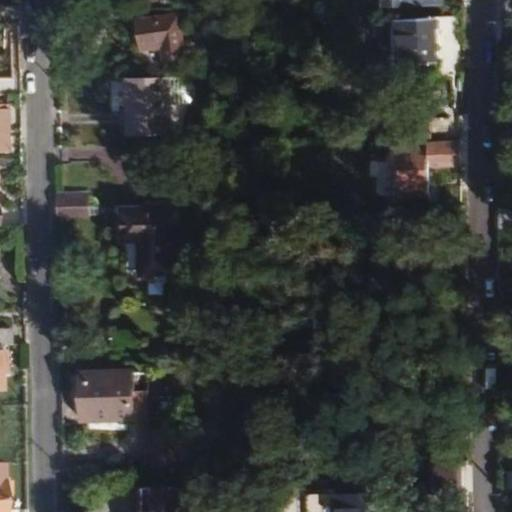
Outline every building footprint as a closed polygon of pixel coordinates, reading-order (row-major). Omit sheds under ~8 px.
[(0,26),(18,26),(18,8),(0,8),(0,26)] [(92,12),(57,12),(57,32),(92,32),(92,12)] [(177,16),(136,21),(140,50),(160,48),(162,62),(183,60),(177,16)] [(435,18),(399,20),(401,64),(437,62),(435,18)] [(511,43),(511,20),(507,20),(500,20),(499,43),(511,43)] [(0,96),(19,96),(19,77),(0,77),(0,96)] [(169,134),(169,105),(188,104),(191,101),(194,97),(195,92),(195,87),(193,83),(187,78),(127,79),(127,135),(169,134)] [(461,167),(460,142),(393,142),(394,162),(401,163),(401,202),(430,202),(430,168),(461,167)] [(83,216),(82,197),(57,198),(57,216),(83,216)] [(120,208),(120,241),(138,241),(139,278),(176,279),(175,208),(120,208)] [(511,231),(511,209),(497,210),(497,232),(511,231)] [(0,346),(10,346),(9,331),(0,331),(0,346)] [(132,420),(132,392),(131,372),(80,373),(82,421),(132,420)] [(146,420),(146,391),(132,392),(132,420),(146,420)] [(173,467),(172,428),(145,429),(145,467),(173,467)] [(425,465),(425,494),(458,493),(458,464),(425,465)] [(511,493),(511,470),(501,471),(502,493),(511,493)] [(11,496),(11,481),(1,481),(1,496),(11,496)] [(179,511),(180,490),(140,490),(140,511),(179,511)] [(384,511),(383,493),(308,497),(307,511),(384,511)]
